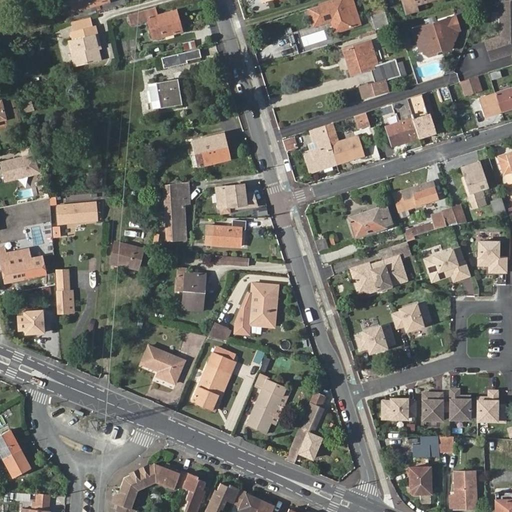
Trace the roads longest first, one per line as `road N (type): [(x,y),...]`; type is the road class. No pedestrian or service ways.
road 1 (residential): [(280,201),(511,128)]
road 2 (tertiary): [(360,507),(152,419)]
road 3 (residential): [(280,201),(218,0)]
road 4 (residential): [(345,395),(280,201)]
road 5 (residential): [(460,362),(508,363),(508,306),(470,305),(461,314)]
